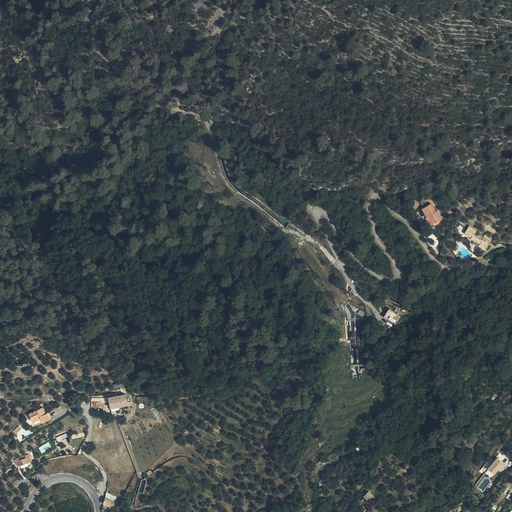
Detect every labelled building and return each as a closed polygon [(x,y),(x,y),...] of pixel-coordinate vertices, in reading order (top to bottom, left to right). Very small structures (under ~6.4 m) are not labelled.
[(431,198),(422,201),(425,211),(426,210),(430,218),(439,215),(435,207),(433,208),(432,205),(433,204),(431,198)] [(474,227),(467,221),(462,229),(468,233),(468,235),(477,239),(476,242),(483,246),(489,234),(482,231),(480,234),(473,229),(474,227)] [(402,317),(389,306),(385,311),(388,313),(384,320),(392,325),(396,326),(403,317),(402,317)] [(124,408),(132,407),(128,394),(112,397),(117,414),(125,412),(124,408)] [(39,426),(45,421),(46,422),(49,420),(54,417),(51,414),(49,415),(45,410),(33,419),(39,426)] [(497,470),(507,460),(502,454),(491,464),(497,470)] [(22,469),(30,465),(35,463),(31,455),(26,457),(18,463),(22,469)] [(361,492),(363,494),(368,489),(365,486),(360,490),(361,492)] [(104,494),(113,498),(115,493),(107,489),(105,492),(104,494)] [(102,498),(110,502),(112,499),(113,498),(104,494),(102,498)]
